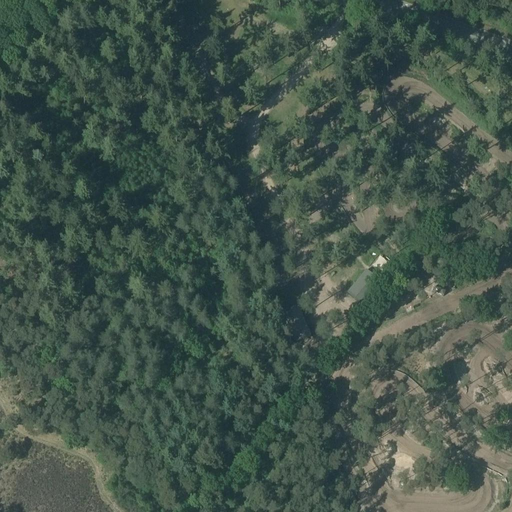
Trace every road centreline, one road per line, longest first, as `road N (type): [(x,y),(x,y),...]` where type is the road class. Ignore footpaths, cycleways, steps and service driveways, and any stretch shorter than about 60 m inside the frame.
road 1 (track): [(331,323),(318,373),(329,417),(374,509)]
road 2 (tertiary): [(511,50),(370,0)]
